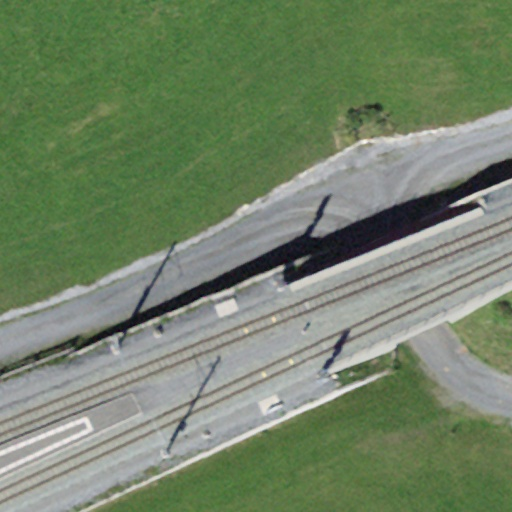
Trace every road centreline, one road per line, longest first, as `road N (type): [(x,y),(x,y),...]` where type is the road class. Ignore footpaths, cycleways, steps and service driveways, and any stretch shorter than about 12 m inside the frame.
road 1 (track): [(364,191),(0,350)]
road 2 (track): [(511,387),(470,369),(446,346),(364,191)]
road 3 (track): [(364,191),(511,130)]
